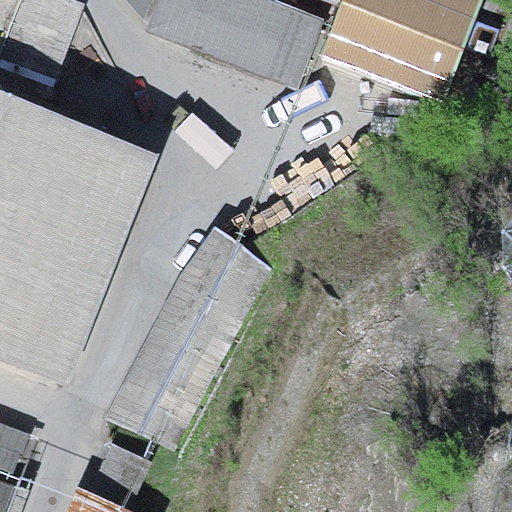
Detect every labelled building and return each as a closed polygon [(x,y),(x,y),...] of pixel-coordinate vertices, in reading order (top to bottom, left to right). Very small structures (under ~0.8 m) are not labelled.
[(0,0),(0,33),(59,54),(84,14),(62,0),(0,0)] [(151,0),(140,30),(293,85),(306,51),(428,94),(461,0),(151,0)] [(163,160),(0,95),(0,365),(70,393),(163,160)] [(272,269),(214,227),(181,271),(104,421),(173,452),(272,269)] [(0,511),(3,511),(31,433),(0,422),(0,511)] [(134,511),(63,477),(45,511),(134,511)]
